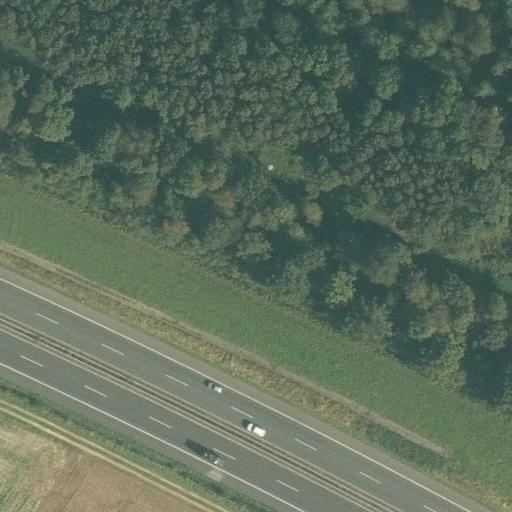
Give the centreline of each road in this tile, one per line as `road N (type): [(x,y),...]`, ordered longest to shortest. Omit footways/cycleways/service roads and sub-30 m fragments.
road 1 (track): [(0,248),(323,391),(461,464)]
road 2 (motorway): [(436,511),(233,403),(0,295)]
road 3 (motorway): [(0,346),(339,511)]
road 4 (track): [(215,511),(0,407)]
